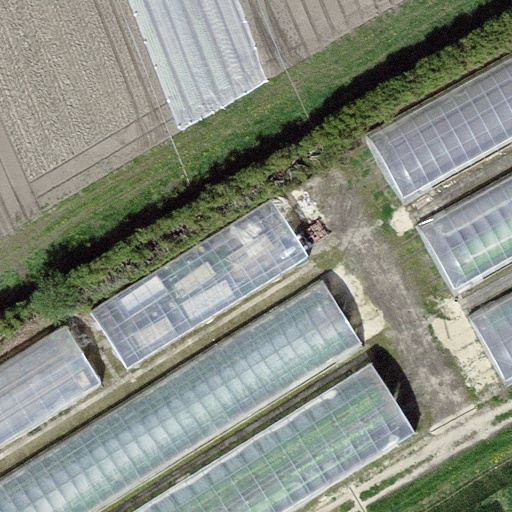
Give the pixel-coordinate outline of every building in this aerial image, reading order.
[(511,143),(511,55),(362,137),(399,205),(511,143)] [(511,262),(511,174),(415,227),(452,295),(511,262)] [(308,262),(271,202),(89,313),(126,373),(308,262)] [(0,511),(94,511),(363,344),(323,282),(0,484),(0,511)] [(511,386),(511,294),(469,319),(509,389),(511,386)] [(0,450),(104,387),(68,327),(0,368),(0,450)] [(297,511),(416,439),(371,366),(133,511),(297,511)]
